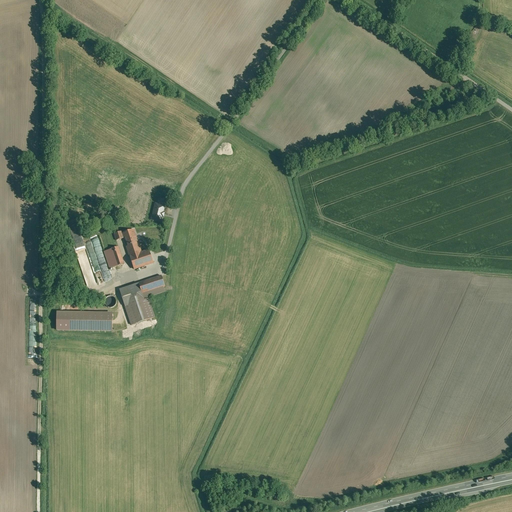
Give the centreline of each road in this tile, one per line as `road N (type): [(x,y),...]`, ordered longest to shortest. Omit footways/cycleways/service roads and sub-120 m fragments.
road 1 (track): [(39,0),(30,326)]
road 2 (unclassified): [(351,0),(511,110)]
road 3 (trunk): [(511,479),(364,511)]
